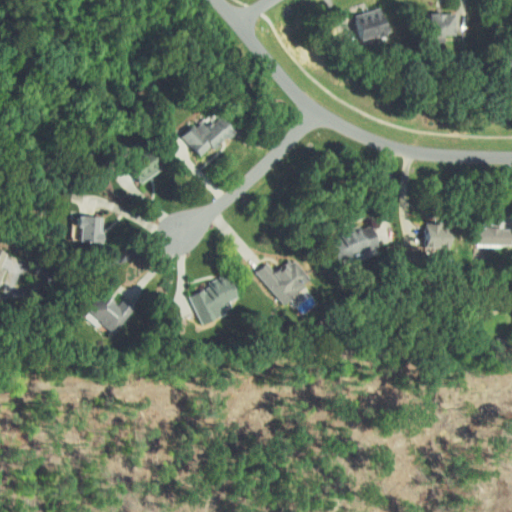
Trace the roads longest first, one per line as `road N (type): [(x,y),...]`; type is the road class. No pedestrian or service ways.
road 1 (residential): [(511,156),(417,151),(334,122),(217,0)]
road 2 (residential): [(315,110),(188,232)]
